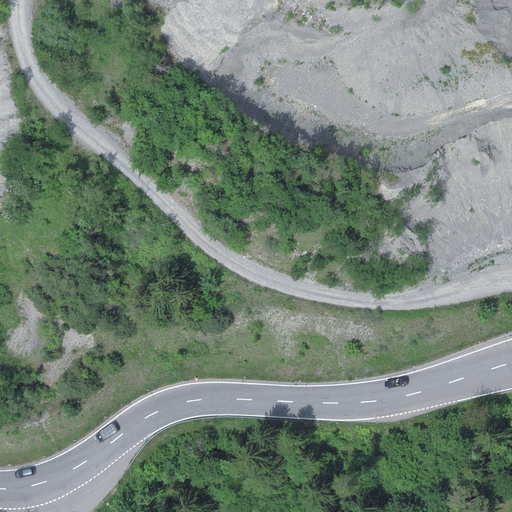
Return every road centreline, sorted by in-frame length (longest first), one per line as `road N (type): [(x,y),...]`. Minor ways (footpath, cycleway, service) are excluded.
road 1 (track): [(16,0),(27,61),(47,99),(210,246),(250,272),(306,292),(369,301),(430,299),(511,280)]
road 2 (secondary): [(0,489),(58,477),(178,404),(379,401),(511,363)]
